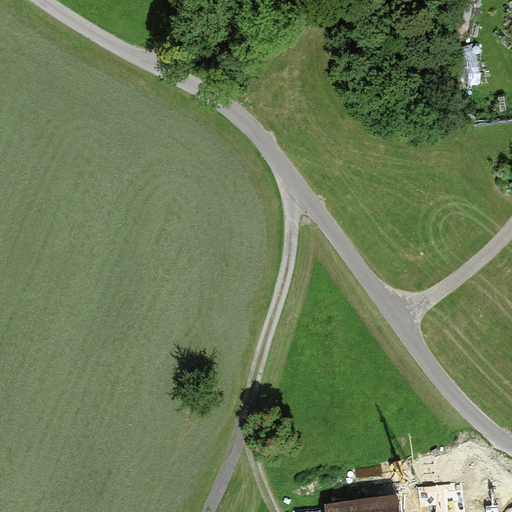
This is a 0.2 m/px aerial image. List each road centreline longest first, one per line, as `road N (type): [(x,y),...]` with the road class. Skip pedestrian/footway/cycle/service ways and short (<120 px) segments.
road 1 (unclassified): [(511,445),(451,395),(254,128),(44,0)]
road 2 (track): [(215,511),(251,427),(288,277),(298,185)]
road 3 (track): [(511,232),(398,317)]
